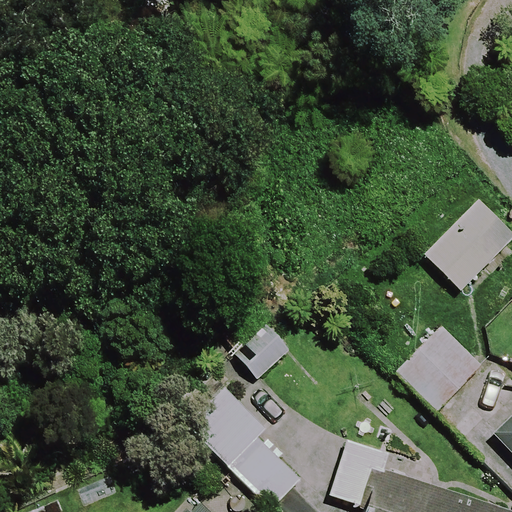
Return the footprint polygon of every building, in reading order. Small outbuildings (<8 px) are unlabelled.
[(488,264),(452,227),(418,260),(454,297),(488,264)] [(286,355),(244,310),(212,340),(253,385),(286,355)] [(476,371),(433,330),(388,377),(431,418),(476,371)] [(266,511),(300,478),(216,393),(180,430),(261,511),(266,511)] [(511,415),(488,438),(511,464),(511,415)] [(511,511),(511,505),(347,448),(327,507),(340,511),(511,511)]
